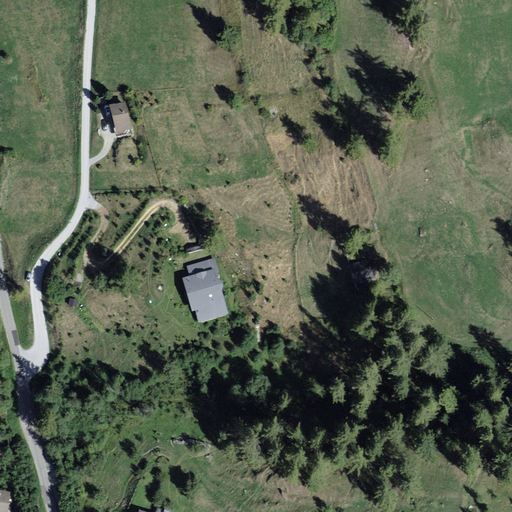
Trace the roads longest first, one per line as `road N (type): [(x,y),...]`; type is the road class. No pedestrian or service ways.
road 1 (unclassified): [(91,0),(82,201),(36,271),(41,336),(35,354),(18,364)]
road 2 (unclassified): [(53,511),(18,364)]
